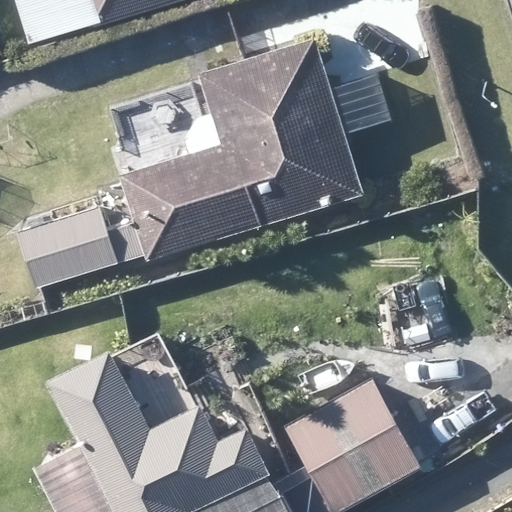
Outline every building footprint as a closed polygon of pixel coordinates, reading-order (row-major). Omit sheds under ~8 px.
[(25,0),(27,5),(30,14),(38,39),(101,19),(102,22),(175,0),(25,0)] [(7,21),(4,12),(3,6),(0,6),(0,29),(9,27),(7,21)] [(340,88),(327,44),(325,35),(212,70),(207,72),(218,109),(201,115),(191,132),(198,151),(126,172),(139,218),(112,227),(105,205),(54,221),(23,230),(40,285),(150,251),(151,256),(370,190),(352,131),(395,117),(382,75),(340,88)] [(159,420),(125,350),(121,342),(53,375),(84,438),(119,511),(202,511),(200,507),(279,468),(256,420),(226,435),(209,400),(208,397),(159,420)] [(334,511),(366,495),(349,462),(290,494),(288,491),(249,511),(334,511)]
